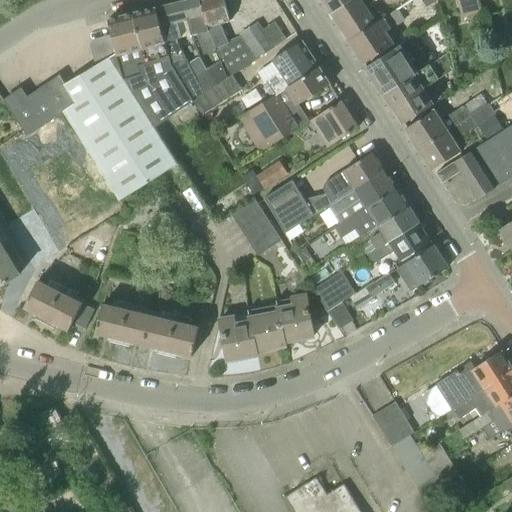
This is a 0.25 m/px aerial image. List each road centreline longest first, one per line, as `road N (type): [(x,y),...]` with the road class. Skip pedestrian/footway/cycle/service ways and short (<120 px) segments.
road 1 (residential): [(0,359),(171,400),(264,398),(483,284)]
road 2 (residential): [(483,284),(302,0)]
